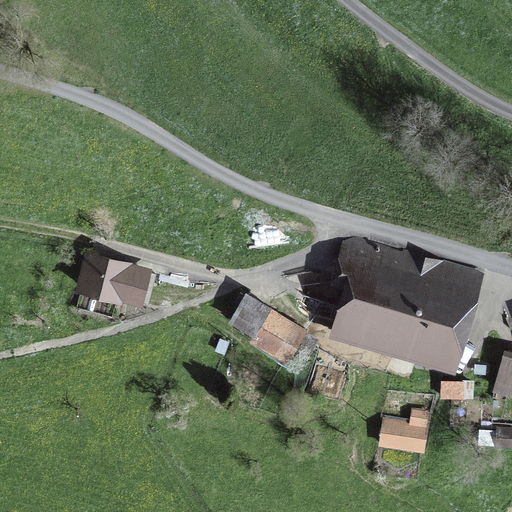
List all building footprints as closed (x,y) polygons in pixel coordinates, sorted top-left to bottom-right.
[(344,289),(335,310),(329,328),(410,353),(413,342),(445,352),(470,270),(361,236),(344,289)] [(82,286),(148,303),(156,270),(90,253),(82,286)] [(325,311),(331,290),(299,281),(293,302),(325,311)] [(266,311),(269,306),(246,293),(231,318),(254,332),(266,311)] [(266,311),(254,332),(253,335),(287,355),(292,347),(301,331),(266,311)] [(305,355),(314,339),(301,331),(292,347),(305,355)] [(511,356),(500,353),(490,387),(511,393),(511,356)] [(461,381),(441,380),(440,395),(461,396),(461,381)] [(424,425),(383,419),(380,442),(421,448),(424,425)]
